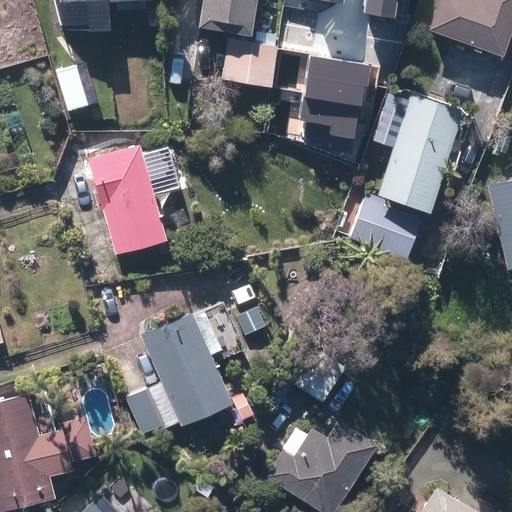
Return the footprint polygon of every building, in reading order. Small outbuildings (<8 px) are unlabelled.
[(249,0),(196,0),(191,32),(242,41),(249,0)] [(292,0),(287,30),(371,44),(378,0),(292,0)] [(459,0),(434,0),(422,34),(494,62),(511,13),(511,0),(475,0),(473,5),(459,0)] [(272,49),(226,42),(219,82),(266,89),(272,49)] [(346,241),(401,263),(418,218),(420,218),(460,113),(409,93),(369,197),(364,195),(346,241)] [(289,135),(294,103),(274,100),(269,132),(289,135)] [(122,135),(64,152),(92,249),(149,233),(122,135)] [(511,183),(481,190),(496,273),(511,269),(511,183)] [(248,266),(219,275),(228,306),(257,298),(248,266)] [(171,299),(117,323),(159,419),(213,396),(171,299)] [(292,339),(268,375),(312,403),(335,367),(292,339)] [(3,378),(0,378),(0,490),(34,483),(27,453),(70,444),(61,404),(11,415),(3,378)] [(159,426),(140,389),(121,399),(141,435),(159,426)] [(251,436),(235,469),(311,508),(350,432),(313,413),(307,425),(285,414),(270,445),(251,436)] [(70,470),(29,511),(113,511),(114,511),(70,470)] [(464,511),(408,479),(390,510),(393,511),(464,511)]
